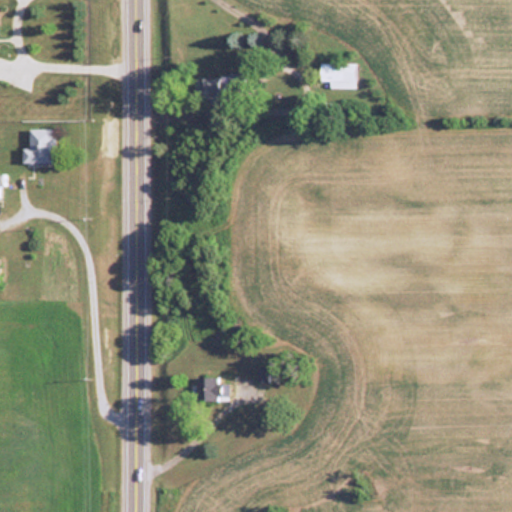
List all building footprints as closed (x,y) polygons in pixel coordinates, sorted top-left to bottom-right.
[(320,61),(320,87),(355,87),(355,61),(320,61)] [(220,97),(220,76),(196,76),(196,97),(220,97)] [(29,147),(23,147),(23,164),(55,164),(55,127),(29,127),(29,147)] [(269,381),(269,366),(258,366),(258,381),(269,381)] [(196,399),(220,399),(220,376),(196,376),(196,399)]
